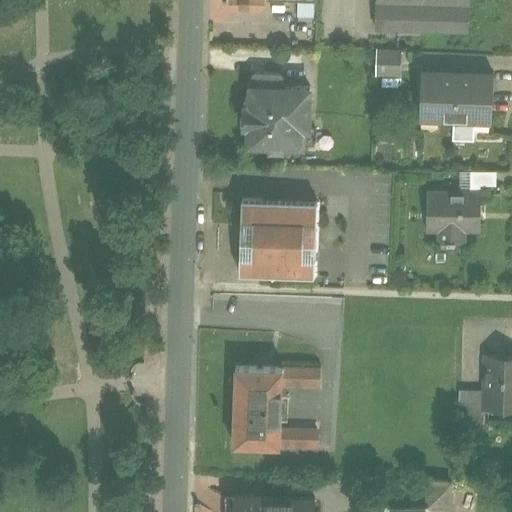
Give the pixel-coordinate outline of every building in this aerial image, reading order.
[(469,0),(374,0),(374,31),(469,33),(469,0)] [(399,60),(399,49),(374,48),(373,78),(398,78),(399,60)] [(459,68),(419,66),(417,123),(438,123),(438,119),(451,119),(450,141),(471,141),(471,125),(490,125),(492,69),(459,68)] [(309,78),(246,77),(245,97),(238,97),(237,129),(245,129),(244,147),(302,148),(302,130),(308,131),(309,78)] [(467,170),(466,190),(428,189),(427,232),(435,232),(435,243),(465,243),(465,232),(478,233),(478,223),(483,223),(484,205),(479,205),(479,186),(495,187),(495,171),(467,170)] [(236,276),(314,279),(317,197),(239,194),(236,276)] [(456,389),(456,412),(511,412),(511,353),(480,353),(480,389),(461,389),(456,389)] [(320,365),(233,361),(230,444),(316,447),(317,426),(280,425),(281,414),(292,415),(293,396),(281,396),(282,384),(319,386),(320,365)] [(427,477),(426,503),(451,505),(453,478),(427,477)] [(224,492),(224,511),(311,511),(312,492),(224,492)] [(390,503),(389,511),(425,511),(426,503),(390,503)]
